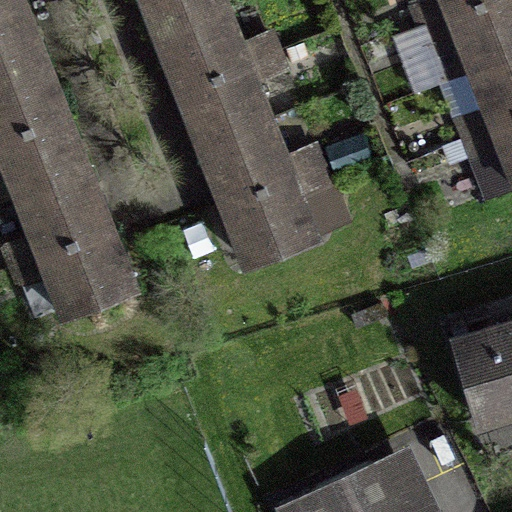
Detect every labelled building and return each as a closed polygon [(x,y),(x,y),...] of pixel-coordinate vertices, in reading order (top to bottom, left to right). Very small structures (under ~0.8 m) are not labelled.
[(18,0),(0,0),(0,144),(64,310),(129,284),(119,258),(93,192),(75,144),(48,77),(32,35),(18,0)] [(146,0),(148,2),(166,48),(192,117),(209,160),(236,228),(246,255),(313,229),(223,0),(146,0)] [(511,0),(445,0),(511,169),(511,0)] [(479,434),(511,423),(511,326),(452,344),(479,434)] [(389,511),(366,463),(272,506),(275,511),(389,511)]
